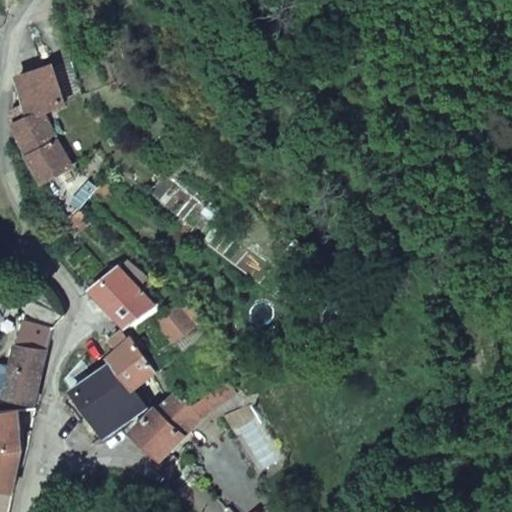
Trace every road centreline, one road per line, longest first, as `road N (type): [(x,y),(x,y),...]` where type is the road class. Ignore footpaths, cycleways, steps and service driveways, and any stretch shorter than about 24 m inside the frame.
road 1 (residential): [(36,473),(56,362),(76,311),(16,197),(0,139),(14,30),(35,0)]
road 2 (residential): [(36,473),(64,454),(101,455),(155,472),(206,511)]
